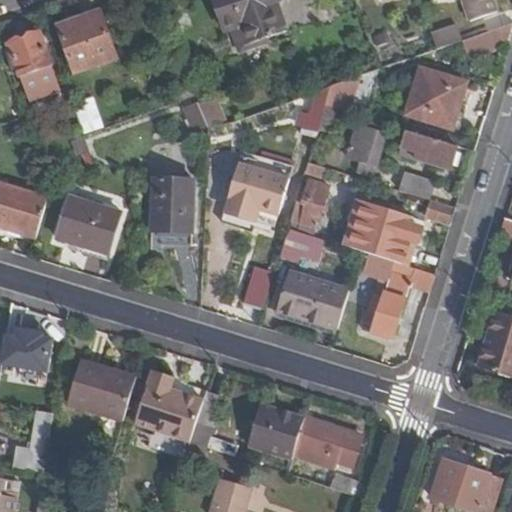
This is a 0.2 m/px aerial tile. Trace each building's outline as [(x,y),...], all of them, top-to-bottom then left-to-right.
[(247,45),(288,31),(279,0),(217,0),(227,30),(241,27),(247,45)] [(465,0),(473,21),(500,13),(495,0),(465,0)] [(189,9),(176,13),(184,33),(196,28),(189,9)] [(60,25),(76,71),(117,57),(101,11),(60,25)] [(195,83),(172,19),(158,23),(160,31),(153,34),(164,65),(169,63),(179,89),(195,83)] [(509,48),(511,39),(511,25),(486,34),(491,54),(509,48)] [(440,49),(465,40),(460,27),(435,35),(440,49)] [(11,43),(33,100),(63,88),(42,32),(11,43)] [(469,85),(424,72),(410,118),(454,132),(469,85)] [(318,137),(328,104),(333,85),(319,89),(314,113),(304,111),(301,123),(303,125),(301,131),(318,137)] [(86,119),(101,113),(96,97),(80,103),(86,119)] [(214,97),(203,102),(211,124),(222,121),(214,97)] [(211,124),(203,102),(189,106),(197,129),(211,124)] [(361,161),(356,178),(372,182),(387,134),(361,126),(356,137),(349,135),(344,148),(352,151),(350,158),(361,161)] [(452,170),(460,148),(406,130),(399,152),(452,170)] [(208,140),(190,139),(188,174),(207,176),(208,140)] [(245,149),(240,161),(291,178),(296,166),(245,149)] [(226,208),(258,218),(262,208),(280,213),(291,178),(240,161),(226,208)] [(401,192),(429,201),(435,184),(407,174),(401,192)] [(307,194),(301,193),(293,221),(317,228),(330,187),(312,180),(307,194)] [(0,224),(38,236),(50,198),(0,182),(0,224)] [(196,183),(159,183),(158,234),(195,235),(196,183)] [(59,239),(110,255),(123,212),(71,197),(59,239)] [(452,227),(457,209),(433,202),(426,219),(452,227)] [(253,230),(258,218),(226,208),(222,220),(253,230)] [(262,208),(258,218),(276,224),(280,213),(262,208)] [(290,229),(285,248),(307,256),(314,237),(290,229)] [(426,284),(428,275),(374,256),(371,265),(384,269),(366,326),(375,329),(373,334),(394,341),(414,280),(426,284)] [(246,303),(264,308),(274,274),(256,269),(246,303)] [(281,308),(341,327),(352,290),(293,273),(281,308)] [(280,312),(339,331),(341,327),(281,308),(280,312)] [(482,368),(511,377),(511,318),(499,314),(482,368)] [(10,361),(0,358),(0,398),(0,399),(10,361)] [(125,424),(138,381),(82,364),(70,407),(125,424)] [(208,395),(211,388),(156,371),(140,427),(192,444),(193,442),(208,395)] [(193,442),(227,454),(230,445),(214,440),(225,401),(208,395),(193,442)] [(271,429),(278,411),(265,405),(258,424),(271,429)] [(294,457),(306,420),(278,411),(271,429),(258,424),(251,443),(294,457)] [(56,415),(39,413),(32,452),(18,450),(15,470),(46,475),(56,415)] [(364,441),(306,420),(294,457),(336,472),(339,467),(354,472),(364,441)] [(495,511),(506,480),(447,462),(435,498),(481,511),(495,511)] [(365,502),(370,488),(341,478),(337,492),(365,502)] [(0,511),(15,511),(18,499),(2,495),(4,482),(0,481),(0,511)] [(248,511),(255,490),(231,483),(224,506),(232,508),(230,511),(248,511)]
